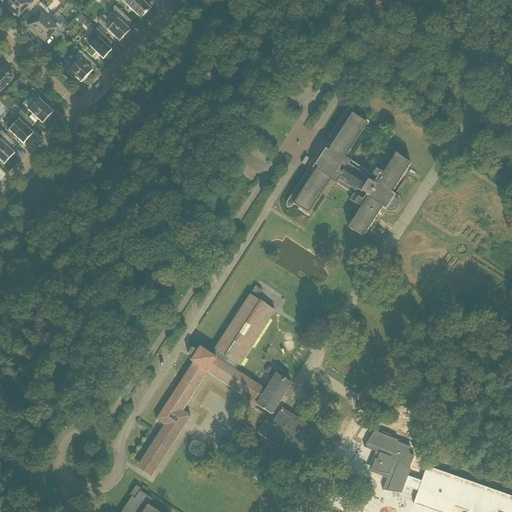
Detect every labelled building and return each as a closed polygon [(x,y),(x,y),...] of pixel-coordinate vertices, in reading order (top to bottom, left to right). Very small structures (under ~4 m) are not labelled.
[(4,0),(2,2),(4,4),(3,6),(9,11),(19,0),(4,0)] [(19,0),(9,11),(15,17),(16,15),(18,17),(28,8),(33,12),(41,3),(37,0),(19,0)] [(131,0),(133,2),(128,7),(129,8),(129,12),(133,12),(141,19),(149,10),(149,7),(141,0),(131,0)] [(33,12),(38,17),(29,27),(31,29),(29,30),(35,36),(52,18),(44,11),(46,8),(41,3),(33,12)] [(127,27),(132,22),(117,8),(109,17),(109,20),(105,16),(102,16),(99,19),(99,23),(101,25),(98,29),(105,36),(109,32),(120,42),(131,31),(127,27)] [(86,19),(82,15),(78,19),(82,23),(86,19)] [(45,42),(54,32),(59,37),(67,28),(62,23),(60,26),(52,18),(35,36),(41,41),(43,40),(45,42)] [(112,50),(102,41),(106,37),(97,28),(90,36),(95,41),(90,47),(91,48),(96,53),(103,60),(106,57),(109,57),(109,53),(112,50)] [(92,58),(96,53),(91,48),(87,53),(92,58)] [(87,65),(91,61),(80,51),(74,57),(72,57),(70,57),(69,58),(69,60),(70,62),(63,69),(73,79),(75,77),(81,83),(82,82),(83,83),(88,78),(87,77),(93,71),(87,65)] [(6,69),(0,75),(0,92),(13,79),(10,76),(12,74),(6,69)] [(24,84),(28,80),(23,75),(19,80),(24,84)] [(417,86),(412,93),(419,97),(422,93),(420,91),(422,89),(417,86)] [(33,89),(28,94),(30,96),(22,105),(43,124),(47,120),(48,121),(54,115),(52,114),(54,112),(40,99),(42,97),(33,89)] [(10,111),(15,105),(8,99),(3,104),(10,111)] [(354,195),(350,201),(361,208),(348,228),(363,238),(378,215),(382,217),(384,213),(386,213),(387,214),(388,214),(390,214),(391,214),(393,214),(394,214),(395,213),(396,213),(397,212),(398,212),(399,211),(399,210),(400,209),(401,208),(401,207),(401,206),(402,205),(402,203),(402,202),(402,201),(401,200),(401,199),(400,198),(400,197),(398,195),(397,194),(393,192),(411,164),(396,154),(383,173),(372,166),(368,172),(347,158),(351,151),(350,150),(367,124),(353,114),(354,113),(354,111),(354,110),(354,109),(354,108),(353,107),(354,106),(353,106),(353,107),(352,107),(350,107),(349,108),(348,109),(347,110),(329,137),(335,141),(332,145),(329,143),(311,172),(314,174),(311,178),(305,174),(288,200),(287,203),(287,204),(287,206),(287,207),(287,208),(287,209),(288,209),(289,209),(290,208),(292,207),(294,205),(309,215),(326,188),(327,188),(332,181),(354,195)] [(8,132),(9,131),(14,136),(24,145),(34,134),(30,130),(35,124),(29,118),(21,111),(12,120),(11,118),(5,125),(6,130),(8,132)] [(6,135),(2,131),(0,132),(0,160),(5,165),(15,154),(12,151),(9,148),(14,143),(15,143),(11,139),(6,135)] [(14,136),(9,131),(8,132),(6,135),(11,139),(14,136)] [(263,291),(259,288),(256,287),(216,350),(217,351),(214,356),(200,347),(199,349),(198,348),(196,349),(195,349),(194,349),(192,348),(188,354),(189,355),(190,356),(190,359),(190,360),(192,361),(191,362),(193,363),(157,420),(165,425),(142,461),(146,463),(141,471),(152,477),(191,416),(183,411),(208,372),(258,404),(257,405),(273,415),(293,384),(277,374),(267,390),(236,370),(239,365),(241,366),(276,312),(266,305),(266,304),(262,301),(261,302),(257,299),(263,291)] [(273,370),(268,366),(264,372),(270,375),(273,370)] [(406,380),(405,383),(405,387),(416,389),(410,416),(423,418),(429,384),(406,380)] [(281,408),(264,437),(307,463),(312,454),(321,459),(332,439),(281,408)] [(364,447),(377,453),(370,470),(388,477),(382,490),(402,494),(404,486),(406,487),(410,478),(408,478),(411,470),(409,469),(414,456),(410,455),(409,452),(411,448),(398,443),(398,441),(391,438),(392,436),(383,433),(383,435),(375,432),(364,447)] [(482,511),(485,506),(504,511),(511,511),(511,496),(438,474),(433,491),(477,504),(474,511),(482,511)] [(132,497),(122,511),(157,511),(149,506),(149,505),(152,500),(140,491),(135,499),(132,497)]
